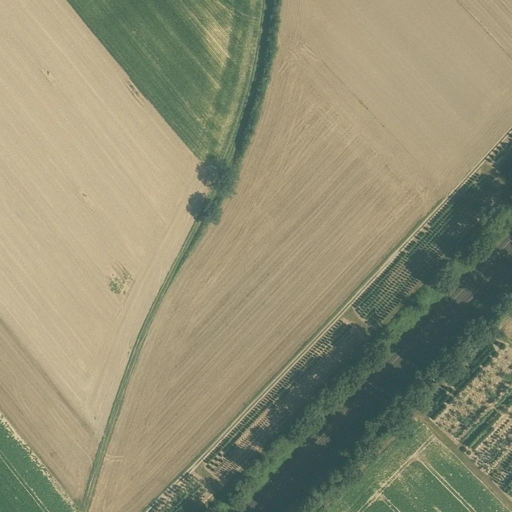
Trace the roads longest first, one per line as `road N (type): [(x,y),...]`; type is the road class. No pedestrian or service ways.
road 1 (track): [(265,0),(254,86),(226,165),(140,339),(83,511)]
road 2 (track): [(139,511),(511,131)]
road 3 (track): [(317,511),(511,311)]
